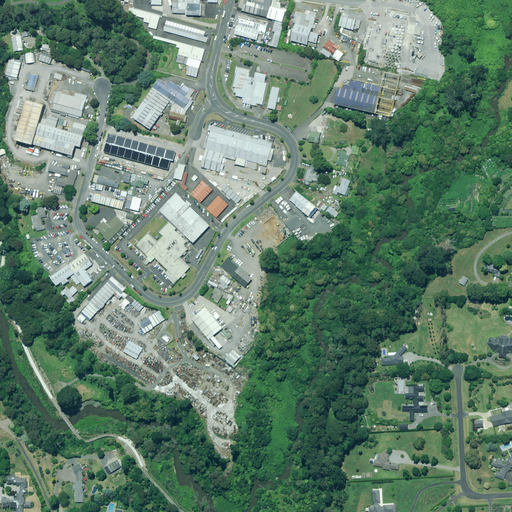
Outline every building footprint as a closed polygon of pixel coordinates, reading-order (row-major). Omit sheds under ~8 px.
[(203,17),(203,0),(210,0),(211,3),(219,3),(218,0),(175,0),(175,14),(189,15),(189,16),(203,17)] [(266,0),(265,5),(247,0),(244,11),(270,19),(275,0),(266,0)] [(281,15),(286,16),(288,9),(290,3),(282,1),(281,4),(280,3),(279,8),(282,9),(281,15)] [(163,16),(133,8),(131,14),(147,19),(146,22),(152,23),(151,28),(159,30),(163,16)] [(319,18),(297,12),(294,24),(315,30),(319,18)] [(359,21),(344,17),(341,27),(357,31),(359,21)] [(265,25),(242,19),(238,35),(257,41),(260,32),(263,33),(265,25)] [(208,31),(169,21),(167,32),(209,43),(210,38),(206,37),(208,31)] [(286,23),(279,21),(276,32),(278,33),(275,44),(271,43),(270,46),(279,49),(286,23)] [(311,46),(315,30),(298,25),(293,41),(311,46)] [(24,50),(23,36),(14,37),(15,51),(24,50)] [(205,49),(155,36),(154,38),(177,45),(177,47),(180,48),(179,55),(202,61),(205,49)] [(340,50),(329,43),(324,49),(335,57),(340,50)] [(51,45),(44,44),(43,50),(47,51),(46,52),(49,52),(51,45)] [(35,62),(34,53),(26,53),(27,62),(35,62)] [(44,62),(51,64),(53,58),(42,54),(40,59),(38,58),(36,62),(43,65),(44,62)] [(197,77),(201,61),(189,58),(187,65),(189,65),(187,74),(197,77)] [(20,77),(22,63),(12,61),(9,75),(20,77)] [(256,102),(261,103),(262,98),(264,92),(266,81),(263,81),(264,77),(263,77),(264,72),(235,65),(233,71),(235,71),(234,73),(231,85),(233,85),(232,90),(235,91),(234,93),(241,95),(241,101),(256,105),(256,102)] [(39,76),(29,73),(25,89),(35,91),(39,76)] [(341,87),(337,104),(379,113),(384,86),(352,79),(352,84),(345,85),(345,87),(341,87)] [(152,131),(174,101),(176,103),(172,120),(187,123),(189,112),(195,104),(188,97),(192,91),(186,87),(184,89),(173,82),(170,85),(162,80),(135,119),(152,131)] [(274,88),(270,108),(278,110),(282,89),(274,88)] [(90,101),(58,92),(54,110),(85,118),(90,101)] [(24,111),(27,101),(22,99),(19,108),(17,108),(16,112),(23,114),(24,111)] [(47,104),(30,99),(19,141),(36,146),(37,144),(39,134),(42,123),(47,104)] [(58,115),(47,113),(45,123),(55,126),(58,115)] [(68,121),(60,118),(58,125),(66,127),(68,121)] [(87,123),(74,120),(72,130),(84,133),(87,123)] [(42,123),(39,134),(82,146),(85,134),(42,123)] [(122,129),(110,126),(108,136),(109,136),(109,138),(119,140),(122,129)] [(212,126),(210,131),(213,132),(273,148),(274,142),(212,126)] [(273,148),(213,132),(208,150),(228,155),(240,159),(238,165),(247,167),(249,161),(270,167),(275,148),(273,148)] [(323,133),(312,132),(310,142),(321,144),(323,133)] [(77,144),(39,134),(37,144),(75,154),(77,144)] [(360,147),(353,146),(352,154),(359,155),(360,147)] [(114,157),(116,159),(124,152),(122,150),(114,157)] [(228,155),(208,150),(203,168),(223,173),(228,155)] [(339,166),(349,166),(350,152),(341,152),(340,156),(342,157),(342,161),(340,161),(339,166)] [(149,157),(148,160),(129,154),(125,167),(157,175),(161,160),(149,157)] [(68,168),(50,163),(49,170),(66,175),(68,168)] [(183,181),(185,172),(187,166),(180,164),(178,169),(177,169),(174,178),(183,181)] [(318,168),(312,167),(311,170),(309,170),(307,181),(309,181),(308,184),(315,185),(318,168)] [(74,189),(78,172),(69,169),(67,175),(69,175),(68,180),(59,177),(57,184),(74,189)] [(120,183),(101,178),(100,184),(118,189),(120,183)] [(350,197),(356,183),(347,180),(344,189),(340,187),(337,196),(340,197),(341,194),(350,197)] [(215,191),(205,182),(193,195),(203,204),(215,191)] [(243,198),(227,184),(222,190),(238,204),(243,198)] [(321,210),(299,193),(292,202),(313,219),(321,210)] [(187,246),(191,241),(197,247),(215,227),(179,194),(161,213),(171,223),(161,233),(166,237),(160,243),(150,234),(138,246),(156,262),(158,259),(170,270),(167,274),(178,284),(191,270),(181,260),(190,250),(187,246)] [(128,203),(98,195),(96,203),(126,210),(128,203)] [(231,206),(221,196),(208,210),(219,219),(231,206)] [(138,198),(131,197),(128,209),(134,211),(138,198)] [(341,202),(336,208),(339,211),(344,204),(341,202)] [(47,217),(45,207),(36,209),(38,215),(33,216),(34,221),(33,221),(35,229),(36,229),(37,231),(42,230),(46,230),(45,225),(43,226),(41,218),(47,217)] [(340,214),(333,208),(329,213),(336,219),(340,214)] [(296,214),(293,210),(286,215),(290,219),(296,214)] [(281,221),(274,212),(266,219),(273,228),(281,221)] [(299,214),(286,224),(294,234),(307,225),(299,214)] [(112,243),(127,226),(118,218),(112,225),(106,220),(99,228),(109,236),(107,239),(112,243)] [(282,223),(276,229),(280,234),(286,228),(282,223)] [(136,240),(135,238),(130,243),(133,245),(137,241),(138,242),(145,235),(143,232),(136,240)] [(62,288),(78,276),(89,289),(97,283),(86,269),(94,263),(87,255),(55,280),(62,288)] [(224,267),(237,278),(243,271),(230,260),(224,267)] [(258,279),(245,268),(236,279),(249,290),(258,279)] [(234,284),(226,277),(221,282),(229,289),(234,284)] [(468,279),(463,277),(460,283),(465,286),(468,279)] [(121,293),(124,295),(129,289),(115,278),(92,304),(94,305),(86,314),(94,321),(101,312),(103,313),(121,293)] [(82,292),(77,288),(73,293),(70,290),(67,294),(74,301),(82,292)] [(215,290),(213,294),(214,294),(212,298),(215,300),(215,301),(218,303),(223,294),(215,290)] [(128,296),(125,299),(132,304),(136,300),(129,294),(128,296)] [(129,303),(125,300),(120,306),(124,310),(129,303)] [(132,304),(131,305),(139,312),(144,307),(136,300),(132,304)] [(226,332),(209,310),(196,320),(213,342),(226,332)] [(167,320),(161,311),(157,314),(163,323),(167,320)] [(156,313),(141,324),(148,334),(163,324),(156,313)] [(493,353),(497,350),(500,354),(500,357),(506,358),(506,354),(510,352),(511,355),(511,354),(511,337),(508,341),(508,336),(502,336),(501,339),(501,340),(499,337),(495,339),(493,336),(488,340),(490,343),(488,344),(493,353)] [(146,350),(133,342),(127,354),(139,361),(146,350)] [(511,422),(511,410),(511,411),(511,410),(502,413),(503,414),(491,417),(492,422),(493,427),(505,424),(506,426),(510,425),(510,423),(511,422)] [(388,462),(390,454),(380,453),(379,461),(375,460),(374,466),(383,467),(383,469),(390,470),(390,469),(399,470),(400,464),(388,462)] [(507,472),(511,470),(511,468),(511,456),(508,458),(509,461),(506,462),(497,459),(496,461),(494,460),(492,466),(498,468),(501,469),(500,473),(497,472),(495,477),(504,480),(507,471),(507,472)] [(121,460),(119,461),(118,460),(109,465),(113,472),(122,467),(125,466),(121,460)] [(83,503),(84,493),(86,493),(88,491),(87,488),(84,487),(85,471),(81,464),(73,469),(77,476),(77,481),(76,481),(75,486),(74,486),(74,490),(75,490),(75,499),(75,502),(76,502),(83,503)] [(18,485),(17,499),(7,498),(3,498),(3,508),(5,508),(7,508),(17,508),(17,511),(13,511),(23,511),(24,508),(31,509),(31,502),(25,502),(25,493),(27,493),(27,482),(27,479),(18,478),(18,477),(7,476),(7,484),(17,485),(18,485)] [(394,503),(384,504),(383,504),(383,502),(383,489),(374,489),(374,507),(369,507),(369,511),(396,511),(396,505),(394,505),(394,503)]
